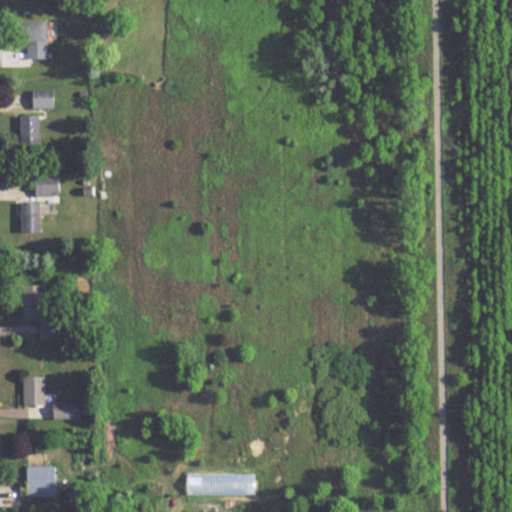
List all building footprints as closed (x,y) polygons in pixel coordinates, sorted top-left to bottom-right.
[(47,58),(47,18),(27,18),(27,58),(47,58)] [(54,107),(54,89),(32,89),(32,107),(54,107)] [(41,145),(41,114),(21,114),(21,145),(41,145)] [(60,193),(59,172),(35,173),(36,194),(60,193)] [(41,201),(21,201),(21,231),(41,231),(41,201)] [(23,319),(40,319),(40,340),(59,340),(59,318),(44,318),(45,285),(24,285),(23,319)] [(24,376),(24,405),(45,405),(45,376),(24,376)] [(55,418),(82,418),(82,400),(55,400),(55,418)] [(55,497),(55,467),(27,467),(27,497),(55,497)] [(70,508),(89,507),(89,488),(69,488),(70,508)]
